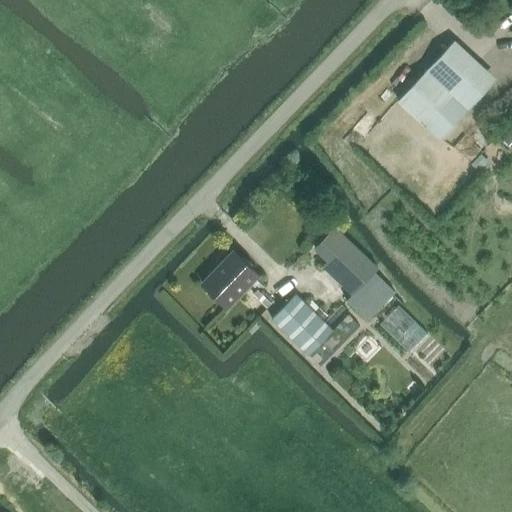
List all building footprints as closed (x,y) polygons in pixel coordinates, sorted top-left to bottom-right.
[(447,48),(398,100),(439,139),(488,86),(447,48)] [(366,320),(395,291),(375,271),(379,267),(335,225),(313,247),(326,260),(321,265),(351,294),(346,300),(366,320)] [(228,309),(260,275),(233,249),(201,282),(228,309)] [(308,355),(333,329),(296,292),(271,318),(308,355)] [(378,325),(409,354),(426,335),(396,307),(378,325)] [(348,315),(333,329),(308,355),(320,366),(359,326),(348,315)]
